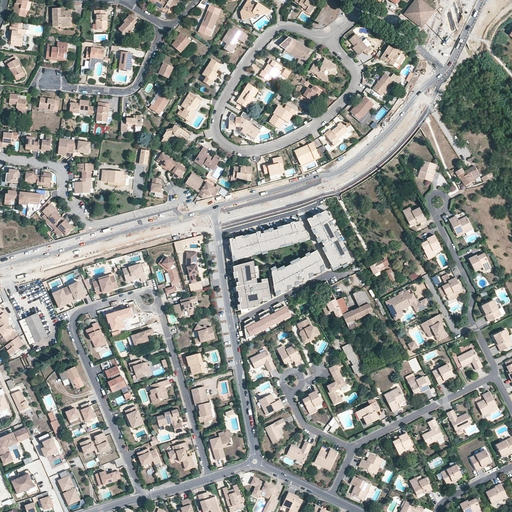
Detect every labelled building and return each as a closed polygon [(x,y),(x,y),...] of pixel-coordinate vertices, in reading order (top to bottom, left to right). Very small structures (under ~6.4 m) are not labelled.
[(28,2),(28,0),(17,0),(15,10),(13,15),(24,17),(26,10),(28,2)] [(148,0),(148,2),(157,8),(159,5),(165,9),(163,11),(170,16),(179,3),(180,3),(181,0),(148,0)] [(295,0),(295,2),(298,4),(300,2),(308,8),(306,11),(310,14),(319,0),(295,0)] [(421,0),(415,0),(405,15),(416,23),(417,21),(419,23),(418,25),(422,28),(425,23),(435,10),(421,0)] [(300,2),(298,4),(303,7),(302,8),(306,11),(308,8),(300,2)] [(252,5),(244,7),(240,12),(242,20),(255,18),(255,15),(257,14),(262,13),(264,15),(269,14),(271,11),(258,3),(257,4),(252,5)] [(210,5),(208,10),(210,11),(206,21),(204,20),(199,31),(211,36),(222,10),(210,5)] [(61,12),(60,9),(53,9),(53,27),(61,27),(61,24),(71,24),(71,12),(65,12),(61,12)] [(94,15),(95,15),(97,15),(97,30),(107,29),(107,11),(94,11),(94,15)] [(119,29),(123,33),(127,37),(130,34),(129,33),(135,27),(133,25),(137,21),(130,15),(127,19),(128,20),(119,29)] [(23,23),(12,22),(11,27),(10,27),(10,30),(11,31),(12,31),(11,44),(16,45),(16,46),(21,47),(23,29),(22,29),(23,23)] [(238,39),(240,36),(246,40),(248,36),(232,26),(222,41),(226,44),(223,48),(232,54),(237,46),(235,44),(238,39)] [(191,41),(182,34),(172,45),(181,53),(191,41)] [(363,42),(360,39),(356,34),(349,40),(355,46),(356,48),(354,50),(359,55),(363,51),(367,54),(372,50),(368,46),(371,45),(366,39),(363,42)] [(289,37),(280,46),(300,58),(298,63),(302,65),(311,50),(307,48),(306,49),(301,46),(302,45),(289,37)] [(48,44),(46,57),(64,59),(65,53),(67,54),(68,44),(58,42),(57,48),(52,47),(52,45),(48,44)] [(395,54),(397,51),(398,49),(395,47),(393,49),(389,46),(381,58),(386,61),(388,57),(391,60),(389,63),(393,66),(395,62),(399,65),(405,57),(401,54),(399,56),(395,54)] [(105,50),(87,48),(86,59),(90,60),(90,58),(103,60),(105,50)] [(132,54),(122,52),(119,69),(131,71),(132,62),(131,61),(132,54)] [(4,62),(6,65),(8,64),(11,71),(15,77),(23,72),(14,56),(4,62)] [(277,69),(279,70),(279,71),(282,67),(270,59),(267,63),(268,64),(270,65),(268,68),(266,67),(264,71),(263,71),(260,75),(269,81),(272,76),(272,77),(277,69)] [(310,71),(317,75),(317,74),(323,77),(321,80),(325,82),(329,81),(328,77),(329,74),(333,73),(335,75),(337,72),(335,65),(325,59),(322,64),(323,65),(321,68),(314,64),(310,71)] [(221,65),(212,60),(202,75),(206,77),(203,82),(209,86),(212,81),(211,80),(215,73),(216,73),(221,65)] [(173,68),(164,63),(159,74),(169,79),(173,68)] [(291,72),(286,69),(282,75),(287,78),(291,72)] [(23,72),(15,77),(17,81),(25,76),(23,72)] [(394,73),(391,78),(393,80),(392,82),(397,86),(403,79),(394,73)] [(382,96),(384,93),(387,89),(392,82),(393,80),(391,78),(385,74),(373,89),(382,96)] [(251,97),(256,89),(248,84),(241,95),(243,96),(242,98),(240,97),(237,102),(249,110),(255,99),(254,98),(251,97)] [(317,93),(320,95),(322,92),(314,86),(311,90),(309,88),(304,96),(312,101),(317,93)] [(159,92),(151,105),(154,106),(160,96),(161,96),(162,94),(159,92)] [(193,109),(195,110),(199,104),(201,105),(203,101),(190,93),(181,106),(185,108),(183,111),(180,116),(189,121),(194,114),(193,114),(191,112),(193,109)] [(18,97),(18,95),(10,94),(9,104),(16,105),(16,108),(17,109),(17,113),(24,113),(26,100),(20,99),(20,98),(18,97)] [(154,106),(151,105),(149,108),(159,115),(168,100),(161,96),(160,96),(154,106)] [(353,110),(352,110),(350,112),(360,120),(362,118),(363,118),(374,105),(365,97),(359,104),(353,110)] [(39,108),(44,109),(54,110),(53,112),(57,112),(59,101),(40,98),(39,108)] [(92,115),(93,107),(88,106),(89,101),(80,100),(80,104),(71,103),(70,112),(79,114),(79,110),(88,111),(87,115),(92,115)] [(170,102),(168,100),(159,115),(159,116),(161,117),(170,102)] [(111,104),(102,103),(99,103),(96,121),(107,122),(109,108),(110,108),(111,104)] [(291,113),(293,115),(294,115),(296,111),(286,105),(284,109),(278,105),(273,114),(274,114),(269,123),(278,128),(283,120),(285,121),(291,113)] [(255,140),(261,130),(253,125),(254,123),(251,121),(253,118),(244,112),(241,116),(242,117),(236,117),(236,115),(232,113),(229,117),(230,118),(230,129),(235,129),(237,129),(237,127),(242,127),(244,129),(242,131),(248,135),(255,140)] [(126,121),(121,121),(121,132),(127,132),(128,127),(128,125),(136,125),(135,127),(135,131),(141,131),(142,116),(136,116),(136,119),(133,119),(126,119),(126,121)] [(338,126),(332,132),(333,132),(327,137),(333,144),(334,146),(340,142),(338,139),(348,131),(341,123),(338,125),(338,126)] [(166,144),(168,141),(167,140),(168,138),(170,137),(174,137),(175,136),(177,137),(177,139),(180,141),(182,137),(187,139),(190,135),(175,125),(173,129),(167,130),(167,131),(163,137),(164,138),(162,142),(166,144)] [(245,139),(248,135),(242,131),(244,129),(242,127),(237,127),(237,129),(235,129),(235,133),(237,133),(245,139)] [(12,134),(3,133),(2,140),(1,148),(5,148),(5,146),(6,144),(7,144),(10,144),(12,134)] [(36,151),(37,143),(34,142),(34,138),(26,137),(25,149),(32,149),(32,151),(36,151)] [(37,140),(37,143),(36,151),(40,152),(41,150),(45,150),(49,151),(50,138),(45,138),(45,141),(37,140)] [(73,153),(74,143),(74,141),(59,139),(57,155),(66,155),(66,152),(73,153)] [(77,144),(74,143),(73,153),(77,153),(77,151),(88,152),(89,143),(77,142),(77,144)] [(313,143),(308,145),(309,147),(302,150),(302,151),(296,153),(301,164),(314,158),(315,160),(320,158),(313,143)] [(309,147),(308,145),(294,151),(296,153),(302,151),(302,150),(309,147)] [(326,151),(323,146),(317,149),(320,154),(326,151)] [(204,155),(205,153),(207,150),(204,147),(195,162),(202,167),(204,164),(213,170),(221,158),(216,155),(213,158),(211,161),(208,159),(208,158),(204,155)] [(147,165),(149,151),(141,150),(139,164),(147,165)] [(164,168),(169,171),(175,161),(161,153),(156,160),(165,166),(164,168)] [(213,158),(205,153),(204,155),(208,158),(208,159),(211,161),(213,158)] [(268,167),(267,165),(263,166),(265,174),(269,173),(270,176),(285,173),(281,157),(273,160),(274,163),(274,165),(268,167)] [(435,164),(423,160),(418,176),(431,181),(433,175),(431,175),(433,170),(435,164)] [(175,161),(169,171),(172,173),(173,172),(175,173),(174,174),(173,176),(176,178),(178,175),(180,177),(186,168),(175,161)] [(83,178),(88,178),(90,178),(90,172),(93,171),(93,164),(80,164),(77,167),(77,172),(81,172),(83,173),(83,178)] [(480,176),(474,166),(464,172),(457,176),(460,180),(461,179),(465,186),(472,185),(471,182),(480,176)] [(249,169),(239,168),(234,167),(233,178),(237,179),(251,180),(253,167),(249,167),(249,169)] [(18,170),(8,169),(8,173),(7,183),(17,184),(18,170)] [(122,179),(123,174),(123,172),(102,170),(101,181),(122,183),(122,179)] [(37,176),(37,175),(33,175),(33,173),(28,172),(28,174),(25,173),(25,183),(33,183),(33,182),(36,183),(37,176)] [(203,181),(203,180),(192,172),(185,183),(189,185),(190,184),(192,185),(192,187),(197,190),(203,181)] [(37,176),(36,183),(36,184),(43,185),(43,187),(48,188),(48,184),(50,184),(51,176),(50,174),(43,174),(43,176),(37,176)] [(160,179),(153,177),(151,191),(155,192),(155,193),(155,195),(163,196),(163,192),(163,191),(163,190),(161,190),(160,190),(160,188),(162,188),(162,185),(161,184),(159,184),(160,179)] [(81,178),(79,178),(80,182),(76,182),(76,188),(74,188),(74,193),(90,193),(89,189),(89,188),(89,182),(88,182),(88,178),(83,178),(81,178)] [(206,183),(203,181),(197,190),(200,192),(198,194),(202,197),(205,192),(207,193),(209,190),(211,191),(216,194),(219,190),(206,182),(206,183)] [(205,192),(202,197),(204,198),(209,197),(215,196),(216,194),(211,191),(209,190),(207,193),(205,192)] [(15,192),(8,191),(7,194),(4,197),(3,205),(10,206),(10,202),(14,202),(14,199),(15,192)] [(29,194),(15,192),(14,199),(19,200),(19,201),(20,202),(21,203),(21,205),(27,206),(28,205),(29,194)] [(29,193),(29,194),(28,205),(35,205),(37,203),(40,203),(40,199),(44,199),(44,195),(29,193)] [(50,204),(47,201),(39,210),(44,215),(42,216),(47,220),(54,212),(55,211),(49,205),(50,204)] [(414,224),(417,223),(418,224),(426,221),(420,209),(412,212),(411,211),(404,214),(410,226),(414,224)] [(347,248),(327,211),(321,214),(322,216),(319,217),(318,215),(314,217),(313,218),(312,218),(308,219),(314,231),(317,229),(318,233),(316,234),(319,239),(321,238),(323,242),(326,247),(328,252),(326,253),(334,268),(340,265),(341,267),(343,266),(348,263),(353,261),(348,251),(346,252),(344,249),(347,248)] [(52,227),(55,230),(65,220),(62,217),(61,218),(58,215),(54,212),(47,220),(45,222),(49,226),(52,223),(54,225),(52,227)] [(472,228),(466,217),(458,221),(456,217),(449,220),(458,237),(466,233),(465,231),(472,228)] [(65,220),(55,230),(58,234),(61,236),(63,234),(66,236),(72,230),(70,227),(67,225),(67,224),(68,223),(65,220)] [(231,242),(234,258),(236,258),(237,261),(257,256),(257,254),(263,252),(263,254),(269,252),(282,248),(282,247),(294,244),(294,245),(302,243),(301,242),(308,240),(311,239),(307,230),(306,231),(302,222),(296,223),(292,224),(293,225),(284,227),(285,229),(279,230),(275,231),(266,234),(262,235),(262,233),(258,234),(250,237),(251,238),(245,240),(244,238),(244,237),(237,239),(237,240),(235,241),(235,240),(231,241),(231,242)] [(425,244),(421,246),(427,257),(434,254),(433,252),(440,248),(434,236),(427,240),(428,242),(425,244)] [(174,243),(176,253),(184,253),(181,241),(174,243)] [(273,273),(276,294),(282,293),(282,295),(286,294),(286,293),(290,292),(290,290),(289,287),(293,287),(293,288),(297,287),(297,286),(296,283),(300,282),(300,284),(304,283),(304,280),(305,279),(305,281),(311,280),(311,278),(310,274),(314,274),(314,275),(322,273),(322,272),(321,267),(326,265),(318,251),(311,254),(312,255),(308,258),(308,257),(301,260),(302,261),(294,266),(293,265),(287,268),(287,269),(284,271),(283,270),(280,272),(279,271),(279,270),(274,273),(273,273)] [(196,265),(196,259),(195,259),(195,254),(187,253),(185,266),(186,266),(191,284),(196,282),(194,274),(198,273),(196,265)] [(469,258),(475,270),(482,266),(483,268),(490,265),(484,253),(480,254),(477,256),(476,254),(469,258)] [(168,272),(170,279),(178,277),(175,267),(172,265),(174,263),(167,258),(165,260),(162,259),(158,265),(160,267),(162,265),(169,270),(167,272),(168,272)] [(385,270),(384,269),(389,266),(385,260),(369,268),(375,278),(380,275),(379,273),(385,270)] [(263,300),(271,299),(269,283),(263,284),(258,285),(257,280),(255,268),(255,263),(234,269),(235,274),(236,274),(238,274),(240,284),(238,285),(238,289),(237,289),(238,293),(239,293),(241,293),(241,296),(239,296),(240,300),(242,300),(242,303),(240,303),(242,311),(249,310),(254,309),(253,307),(257,307),(257,306),(257,303),(260,303),(264,302),(263,300)] [(133,279),(132,277),(139,275),(140,277),(141,281),(146,280),(142,266),(141,267),(140,265),(129,268),(130,271),(124,273),(126,281),(133,279)] [(388,270),(386,272),(392,283),(394,281),(388,270)] [(412,281),(418,278),(415,273),(409,276),(412,281)] [(451,281),(447,274),(441,277),(444,282),(445,281),(448,282),(451,281)] [(110,281),(109,277),(99,281),(93,282),(94,286),(97,295),(103,293),(102,291),(107,289),(108,291),(118,288),(115,279),(110,281)] [(178,277),(170,279),(171,285),(172,284),(172,286),(175,286),(175,287),(179,286),(178,282),(179,282),(178,277)] [(461,291),(455,279),(451,281),(448,282),(445,281),(444,282),(446,285),(438,289),(443,299),(446,297),(448,299),(455,296),(454,294),(461,291)] [(196,282),(191,284),(188,284),(191,292),(202,289),(200,281),(196,282)] [(85,297),(80,285),(71,289),(69,286),(65,287),(72,302),(79,298),(81,297),(81,299),(85,297)] [(97,295),(94,286),(87,288),(91,296),(97,295)] [(63,293),(54,297),(59,309),(63,307),(63,306),(65,305),(72,302),(65,287),(61,289),(63,293)] [(360,307),(369,303),(362,290),(353,294),(360,307)] [(413,293),(410,294),(408,290),(405,291),(401,293),(387,301),(394,315),(396,319),(402,315),(399,310),(400,307),(416,299),(413,293)] [(196,296),(182,300),(183,303),(181,304),(173,306),(176,314),(178,313),(184,312),(188,311),(189,316),(194,314),(193,309),(194,309),(192,303),(198,301),(196,296)] [(335,299),(339,308),(342,315),(346,324),(353,321),(356,319),(364,316),(360,307),(349,312),(342,298),(336,300),(336,299),(335,299)] [(429,305),(425,298),(417,302),(413,305),(416,311),(429,305)] [(322,306),(326,314),(333,311),(339,308),(335,299),(332,301),(322,306)] [(417,302),(416,299),(400,307),(399,310),(402,315),(404,314),(402,311),(403,308),(411,304),(413,305),(417,302)] [(489,323),(502,317),(494,302),(483,307),(485,312),(487,317),(486,317),(489,323)] [(277,305),(285,320),(292,316),(287,306),(283,308),(281,303),(277,305)] [(360,307),(364,316),(365,315),(369,313),(373,311),(369,303),(360,307)] [(273,315),(278,324),(285,320),(277,305),(274,307),(276,310),(274,311),(276,313),(273,315)] [(3,306),(0,308),(6,316),(9,314),(3,306)] [(0,308),(0,328),(1,329),(8,323),(10,322),(6,316),(0,308)] [(342,315),(339,308),(333,311),(337,318),(342,315)] [(106,315),(108,323),(110,323),(112,330),(121,328),(120,322),(122,322),(121,319),(125,318),(123,311),(123,310),(118,312),(118,313),(113,314),(113,313),(106,315)] [(263,313),(270,327),(278,324),(273,315),(271,316),(269,313),(268,314),(266,311),(263,313)] [(259,322),(263,331),(270,327),(263,313),(259,314),(261,318),(260,318),(261,321),(259,322)] [(48,337),(38,314),(20,322),(30,345),(48,337)] [(442,320),(438,314),(420,323),(425,332),(426,331),(428,337),(431,335),(435,337),(437,336),(439,341),(448,336),(443,327),(444,327),(441,321),(442,320)] [(248,320),(256,334),(263,331),(259,322),(256,324),(255,321),(253,322),(252,319),(248,320)] [(256,334),(248,320),(245,322),(247,325),(244,326),(247,339),(256,334)] [(312,328),(308,320),(297,325),(300,332),(299,334),(303,343),(311,339),(315,337),(319,335),(316,329),(313,331),(312,328)] [(353,321),(346,324),(349,331),(356,328),(353,321)] [(95,348),(100,346),(101,343),(105,341),(97,322),(85,327),(89,338),(92,337),(93,339),(91,339),(95,348)] [(1,329),(0,329),(0,332),(2,335),(3,334),(5,337),(7,336),(11,343),(14,341),(19,337),(15,332),(13,334),(12,332),(14,331),(8,323),(1,329)] [(202,328),(197,325),(194,331),(198,332),(200,338),(201,343),(215,339),(212,327),(207,329),(204,330),(204,329),(202,328)] [(133,342),(135,341),(137,346),(143,343),(143,345),(149,343),(148,338),(146,339),(145,337),(147,336),(154,333),(153,329),(131,336),(133,342)] [(494,337),(497,342),(499,346),(497,347),(500,353),(511,346),(511,343),(506,331),(494,337)] [(3,334),(2,335),(9,344),(11,343),(7,336),(5,337),(3,334)] [(9,344),(6,347),(9,351),(8,351),(11,355),(16,352),(15,351),(16,350),(17,351),(18,350),(24,345),(19,337),(14,341),(11,343),(9,344)] [(354,353),(350,344),(342,348),(347,357),(354,353)] [(302,362),(294,345),(287,349),(286,348),(279,351),(285,363),(288,362),(289,361),(291,360),(292,362),(294,361),(295,362),(302,362)] [(37,361),(32,350),(27,353),(28,355),(26,356),(30,366),(38,362),(37,361)] [(276,369),(267,350),(250,358),(255,368),(265,363),(269,371),(276,369)] [(483,367),(474,350),(458,357),(462,367),(472,362),(476,370),(483,367)] [(358,364),(354,353),(347,357),(349,362),(350,361),(353,366),(351,367),(355,375),(362,371),(358,364)] [(203,363),(200,354),(186,358),(188,366),(188,367),(190,367),(191,367),(192,367),(193,370),(192,370),(194,376),(205,372),(204,369),(207,368),(208,367),(207,363),(205,362),(203,363)] [(462,367),(458,357),(457,356),(453,358),(458,369),(462,367)] [(180,360),(182,368),(188,366),(186,358),(180,360)] [(137,379),(148,376),(145,368),(148,367),(146,362),(142,363),(141,360),(129,363),(131,372),(134,371),(137,379)] [(438,384),(444,381),(444,379),(447,378),(453,375),(448,363),(432,371),(438,384)] [(125,386),(117,366),(105,372),(108,378),(111,377),(113,376),(114,380),(112,381),(107,383),(111,392),(125,386)] [(339,370),(336,366),(329,369),(331,374),(339,370)] [(84,386),(75,367),(65,371),(59,374),(63,381),(69,379),(71,382),(73,380),(77,387),(77,389),(84,386)] [(339,398),(336,391),(346,386),(339,370),(331,374),(336,383),(328,387),(330,392),(329,393),(335,405),(341,402),(339,398)] [(418,391),(420,390),(421,392),(429,388),(423,376),(415,379),(415,378),(408,382),(414,393),(418,391)] [(10,389),(15,387),(12,380),(7,382),(7,383),(10,389)] [(169,380),(153,385),(154,390),(151,391),(153,395),(155,403),(160,401),(159,400),(164,399),(163,397),(168,395),(166,390),(165,389),(164,387),(165,386),(170,385),(169,380)] [(211,404),(209,404),(204,386),(191,390),(195,407),(199,406),(200,411),(199,412),(200,417),(199,417),(200,423),(204,422),(209,421),(209,419),(208,416),(212,414),(211,408),(212,408),(211,404)] [(129,394),(126,387),(121,390),(124,397),(129,394)] [(392,391),(384,396),(392,412),(399,409),(397,404),(404,401),(399,390),(393,393),(392,391)] [(18,391),(12,394),(20,412),(28,408),(25,401),(23,402),(18,391)] [(489,391),(482,394),(484,399),(477,403),(482,413),(488,410),(489,412),(498,408),(489,391)] [(308,397),(309,399),(306,400),(303,402),(309,413),(316,410),(316,408),(322,405),(316,393),(308,397)] [(263,407),(267,415),(284,407),(280,399),(276,402),(272,394),(262,399),(265,406),(263,407)] [(4,396),(0,397),(0,413),(2,417),(10,414),(9,412),(10,410),(4,396)] [(375,412),(373,413),(371,410),(378,406),(375,401),(363,407),(364,409),(357,412),(361,420),(363,419),(366,426),(379,420),(375,412)] [(82,408),(78,409),(83,422),(96,417),(94,412),(93,413),(89,402),(81,406),(82,408)] [(143,424),(136,406),(125,411),(132,428),(143,424)] [(83,422),(78,409),(76,410),(76,408),(66,412),(71,423),(80,419),(81,423),(83,422)] [(453,409),(446,413),(455,430),(471,422),(467,412),(457,417),(453,409)] [(176,420),(175,421),(175,417),(179,416),(177,410),(164,413),(165,415),(157,417),(159,424),(163,423),(164,426),(173,423),(176,433),(184,431),(181,423),(177,424),(176,420)] [(61,429),(57,420),(56,420),(52,412),(48,413),(52,422),(50,423),(54,432),(61,429)] [(273,444),(283,439),(278,429),(286,425),(283,418),(265,427),(273,444)] [(422,436),(426,445),(443,437),(433,419),(427,422),(431,431),(422,436)] [(26,427),(14,432),(18,441),(30,436),(26,427)] [(65,438),(61,429),(54,432),(58,441),(65,438)] [(12,444),(17,442),(13,433),(0,438),(0,454),(4,464),(13,460),(9,453),(8,453),(4,446),(11,443),(12,444)] [(59,456),(50,433),(39,438),(41,443),(43,442),(45,447),(42,449),(45,458),(53,454),(55,457),(59,456)] [(110,449),(103,433),(95,436),(96,440),(95,441),(100,453),(110,449)] [(405,451),(404,449),(411,445),(405,433),(398,437),(398,439),(396,440),(392,442),(398,454),(405,451)] [(223,446),(222,444),(232,441),(231,437),(226,435),(225,435),(220,436),(217,438),(216,435),(210,437),(217,460),(224,458),(221,447),(223,446)] [(506,453),(511,451),(511,453),(511,452),(511,439),(511,436),(495,444),(501,456),(506,453)] [(100,453),(95,441),(92,442),(90,439),(80,443),(85,454),(95,450),(96,454),(100,453)] [(171,459),(179,457),(180,462),(183,461),(185,465),(187,465),(188,469),(195,467),(191,456),(187,457),(186,455),(185,451),(188,450),(189,449),(187,442),(173,446),(174,451),(169,452),(171,459)] [(290,446),(286,455),(303,462),(311,445),(305,442),(301,450),(290,446)] [(161,462),(158,456),(157,457),(156,455),(158,455),(155,450),(150,452),(148,448),(137,453),(140,459),(141,459),(142,460),(141,461),(142,465),(143,465),(153,460),(155,464),(161,462)] [(337,452),(330,448),(328,453),(320,449),(315,460),(321,463),(321,465),(329,469),(337,452)] [(482,467),(481,466),(485,464),(491,461),(485,449),(470,458),(476,470),(482,467)] [(371,454),(368,461),(363,459),(360,466),(377,474),(381,466),(379,465),(382,459),(371,454)] [(451,469),(441,474),(447,487),(453,484),(452,482),(456,480),(462,477),(456,466),(451,469)] [(78,497),(66,471),(59,474),(62,480),(59,481),(63,491),(65,490),(67,489),(68,492),(67,493),(64,494),(67,502),(78,497)] [(95,475),(99,487),(107,485),(107,484),(121,479),(118,472),(107,475),(106,472),(95,475)] [(32,480),(29,473),(20,477),(23,484),(32,480)] [(267,482),(264,480),(263,481),(252,476),(249,483),(255,485),(250,493),(257,496),(261,488),(266,491),(271,493),(269,497),(268,498),(262,511),(267,511),(272,500),(278,488),(274,486),(274,485),(269,482),(269,484),(266,483),(267,482)] [(23,484),(20,477),(11,481),(14,487),(23,484)] [(355,477),(352,484),(356,486),(352,494),(363,499),(366,492),(368,493),(372,485),(355,477)] [(418,481),(410,484),(416,496),(420,494),(423,493),(424,494),(432,490),(426,478),(418,482),(418,481)] [(34,487),(32,480),(23,484),(26,490),(34,487)] [(492,503),(507,495),(501,483),(495,486),(496,487),(492,489),(486,492),(492,503)] [(26,490),(23,484),(14,487),(17,494),(26,490)] [(234,506),(243,503),(237,484),(233,485),(234,488),(232,490),(233,492),(230,493),(230,491),(227,490),(226,486),(222,487),(229,507),(234,506)] [(53,506),(48,491),(36,496),(38,501),(41,500),(44,509),(53,506)] [(219,511),(215,498),(210,499),(209,497),(207,491),(199,494),(204,511),(210,509),(211,511),(219,511)] [(285,508),(286,506),(290,508),(289,510),(294,511),(296,511),(302,500),(298,499),(295,498),(296,496),(288,492),(281,506),(285,508)] [(177,511),(193,511),(189,497),(181,500),(184,506),(184,509),(182,510),(182,509),(177,510),(177,511)] [(472,500),(469,501),(468,499),(460,503),(464,511),(474,511),(476,511),(482,510),(476,498),(472,500)] [(421,511),(423,510),(405,501),(399,511),(411,511),(412,511),(411,511),(421,511)] [(37,511),(35,502),(26,505),(27,511),(37,511)]
